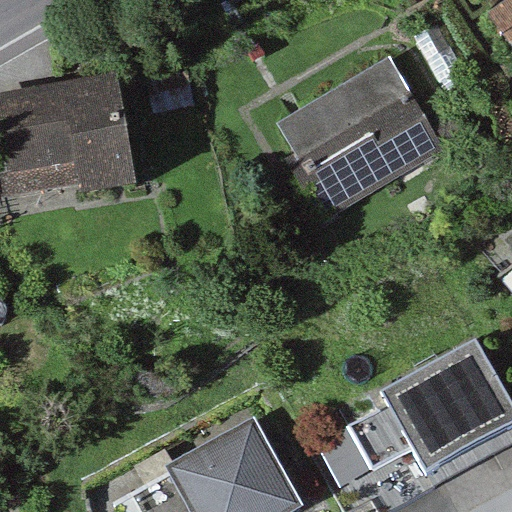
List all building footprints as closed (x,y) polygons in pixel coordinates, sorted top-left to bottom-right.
[(511,3),(491,18),(511,49),(511,3)] [(125,79),(9,101),(27,193),(97,179),(100,195),(145,187),(125,79)] [(308,165),(337,217),(465,144),(436,93),(308,165)] [(511,393),(486,344),(388,396),(434,484),(458,471),(511,442),(511,393)] [(351,426),(378,475),(416,454),(389,406),(351,426)] [(286,511),(250,443),(123,509),(124,511),(286,511)]
